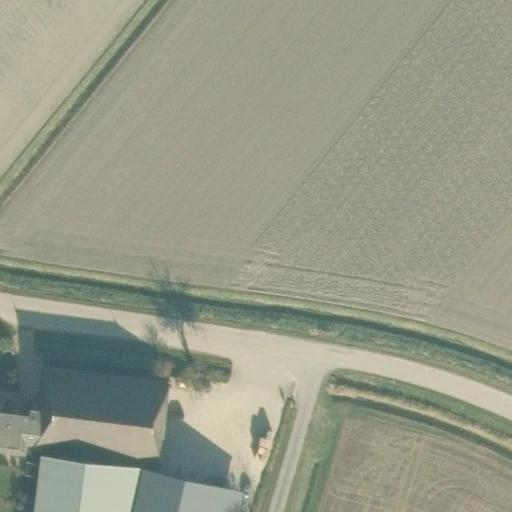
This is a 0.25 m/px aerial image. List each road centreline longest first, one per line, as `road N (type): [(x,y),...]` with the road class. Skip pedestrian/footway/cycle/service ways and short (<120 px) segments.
road 1 (tertiary): [(320,357),(0,308)]
road 2 (tertiary): [(511,417),(476,398),(320,357)]
road 3 (unclassified): [(274,511),(320,357)]
